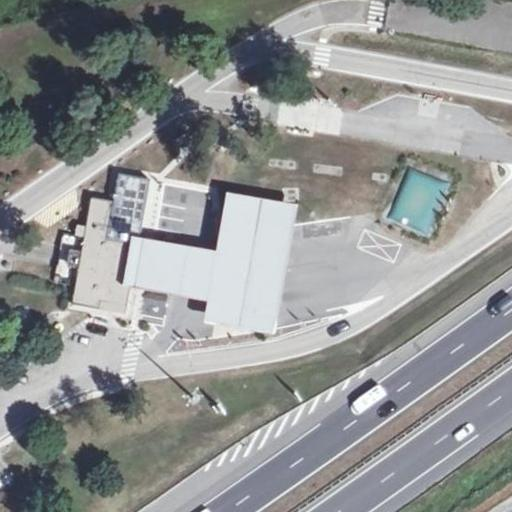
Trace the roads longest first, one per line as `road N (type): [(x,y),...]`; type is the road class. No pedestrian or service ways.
road 1 (motorway): [(511,307),(224,511)]
road 2 (motorway): [(341,511),(511,389)]
